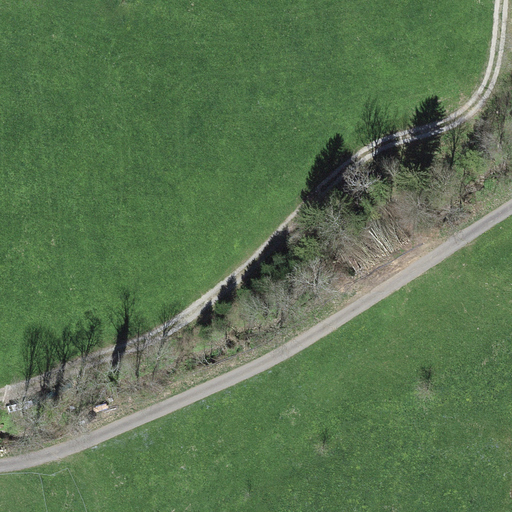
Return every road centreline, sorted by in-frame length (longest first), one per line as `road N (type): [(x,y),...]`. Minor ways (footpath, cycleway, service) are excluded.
road 1 (track): [(0,397),(30,395),(87,357),(151,344),(200,309),(366,136),(389,125),(437,128),(470,109),(490,69),(501,0)]
road 2 (track): [(0,470),(124,430),(274,359),(511,215)]
